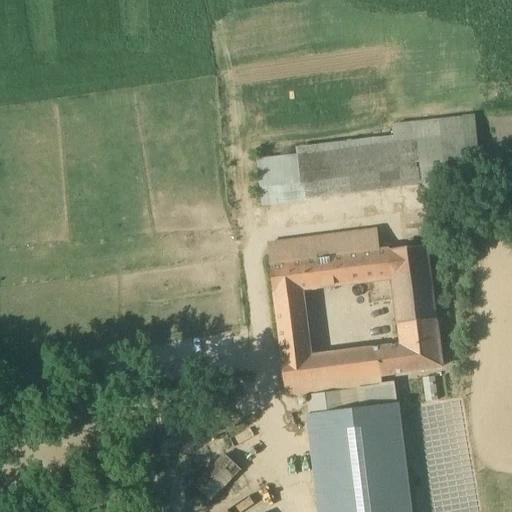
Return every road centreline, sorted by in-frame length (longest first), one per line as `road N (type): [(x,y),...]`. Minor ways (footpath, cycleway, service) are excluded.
road 1 (track): [(0,407),(254,354),(254,248),(274,216),(308,210),(410,223),(511,203)]
road 2 (track): [(254,354),(324,511)]
